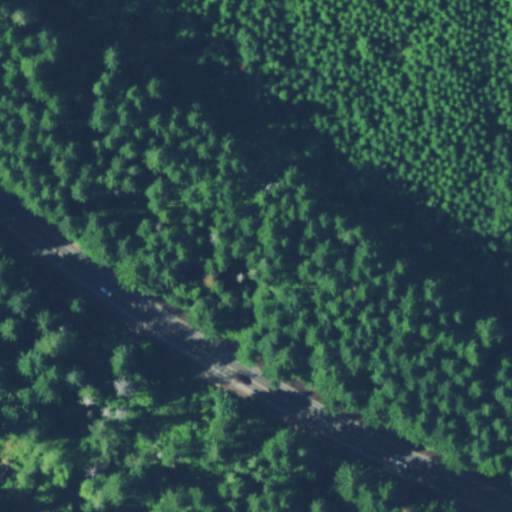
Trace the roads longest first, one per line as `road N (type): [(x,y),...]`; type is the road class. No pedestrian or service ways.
road 1 (trunk): [(511,506),(267,386),(86,270),(0,203)]
road 2 (track): [(47,0),(75,22),(188,65),(281,149),(379,214),(503,315)]
